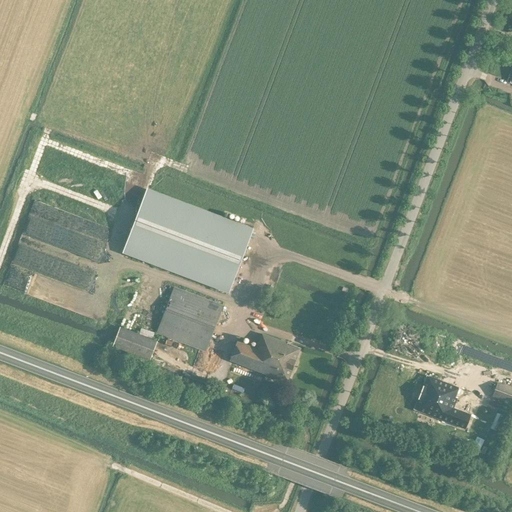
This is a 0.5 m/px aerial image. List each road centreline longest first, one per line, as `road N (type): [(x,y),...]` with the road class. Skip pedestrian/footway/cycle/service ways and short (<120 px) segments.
road 1 (unclassified): [(492,0),(299,511)]
road 2 (trunk): [(419,511),(0,352)]
